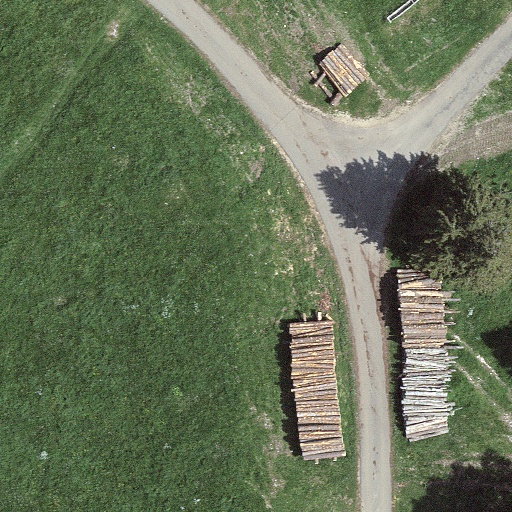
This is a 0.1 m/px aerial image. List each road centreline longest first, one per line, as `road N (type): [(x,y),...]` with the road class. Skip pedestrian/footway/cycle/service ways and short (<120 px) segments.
road 1 (unclassified): [(375,174),(381,511)]
road 2 (unclassified): [(178,0),(305,134),(375,174)]
road 3 (unclassified): [(375,174),(511,38)]
